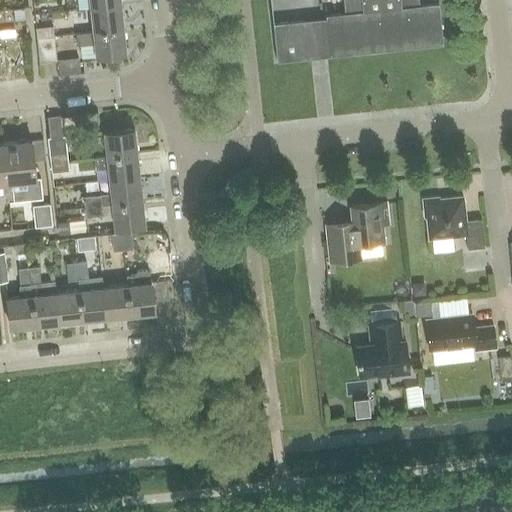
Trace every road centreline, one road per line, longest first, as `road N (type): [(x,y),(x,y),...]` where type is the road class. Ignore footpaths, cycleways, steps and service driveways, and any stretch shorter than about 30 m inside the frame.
road 1 (residential): [(178,159),(509,116)]
road 2 (secondary): [(511,490),(310,511)]
road 3 (residential): [(184,331),(151,347),(0,364)]
road 4 (residential): [(184,331),(192,299),(178,159)]
road 5 (residential): [(0,103),(168,84)]
